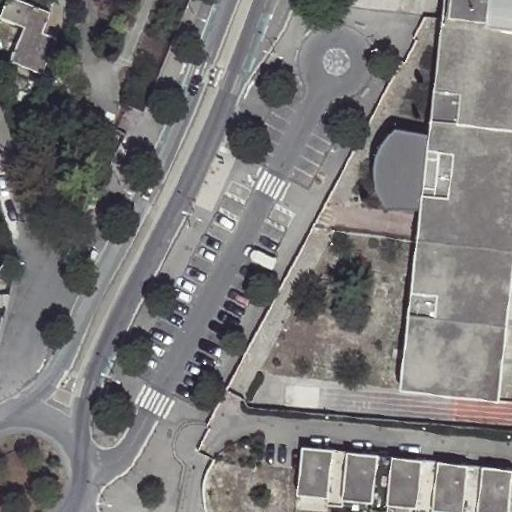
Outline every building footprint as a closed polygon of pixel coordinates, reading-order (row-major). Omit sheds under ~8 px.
[(6,0),(0,17),(23,28),(9,63),(41,75),(56,40),(41,34),(49,13),(17,0),(6,0)] [(511,0),(445,0),(442,21),(430,133),(396,127),(387,136),(378,151),(374,172),(377,191),(382,200),(387,207),(422,210),(404,386),(501,393),(511,281),(511,0)] [(333,448),(307,446),(303,491),(329,492),(333,448)] [(379,453),(352,450),(347,495),(373,497),(379,453)] [(423,458),(396,455),(389,499),(415,502),(423,458)] [(468,464),(442,461),(436,505),(462,508),(468,464)] [(511,481),(511,467),(488,464),(480,509),(507,511),(511,481)]
